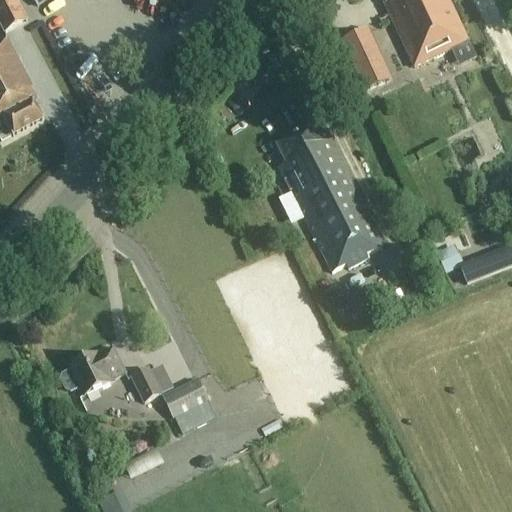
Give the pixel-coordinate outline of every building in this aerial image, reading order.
[(0,0),(0,24),(7,37),(28,26),(13,0),(0,0)] [(46,0),(29,0),(35,8),(46,0)] [(394,0),(384,5),(414,70),(469,44),(448,0),(394,0)] [(390,84),(367,33),(343,44),(352,65),(344,69),(352,86),(360,82),(366,95),(390,84)] [(6,43),(0,46),(0,118),(1,118),(13,139),(44,122),(25,89),(31,85),(6,43)] [(325,147),(316,129),(277,149),(286,167),(279,171),(331,273),(385,250),(333,143),(325,147)] [(511,249),(460,270),(468,290),(511,272),(511,249)] [(62,377),(60,384),(65,394),(71,396),(79,392),(84,401),(111,388),(109,384),(125,376),(113,352),(98,360),(97,358),(70,372),(70,373),(62,377)] [(167,360),(151,368),(165,395),(181,387),(167,360)] [(130,382),(143,410),(162,401),(149,374),(130,382)] [(162,402),(173,424),(175,423),(177,428),(209,412),(207,408),(208,408),(197,385),(162,402)] [(216,422),(208,408),(207,408),(209,412),(177,428),(182,439),(216,422)]
